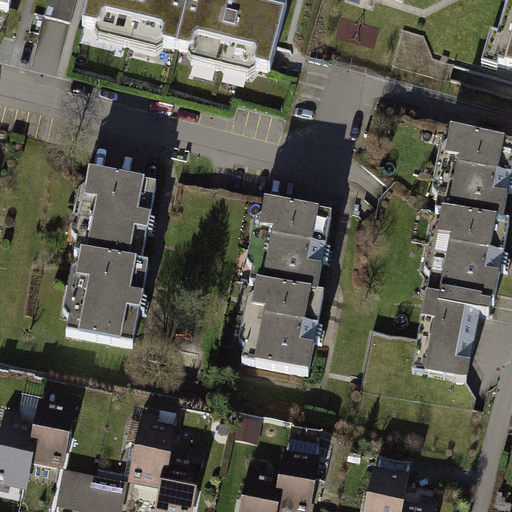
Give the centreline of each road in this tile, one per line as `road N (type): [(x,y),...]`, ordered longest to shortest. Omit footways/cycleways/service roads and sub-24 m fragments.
road 1 (residential): [(0,82),(319,164)]
road 2 (residential): [(481,511),(511,383)]
